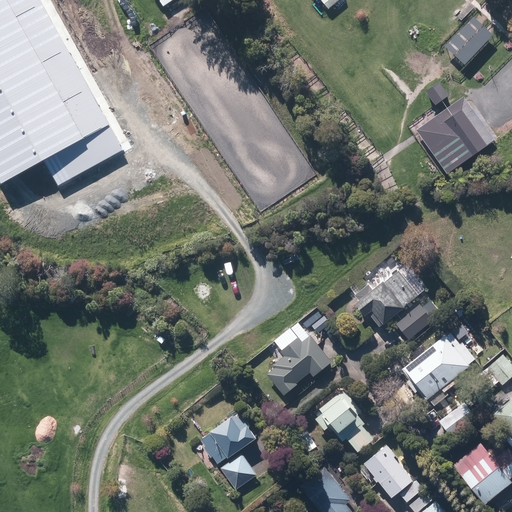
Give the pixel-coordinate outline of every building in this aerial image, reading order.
[(323,0),(331,9),(342,0),(323,0)] [(54,93),(99,144),(116,129),(72,78),(54,93)] [(419,130),(450,174),(497,142),(466,97),(419,130)] [(399,189),(391,172),(377,179),(386,196),(399,189)] [(421,294),(402,270),(388,280),(387,279),(372,292),(367,285),(356,293),(362,300),(359,302),(369,314),(372,312),(383,326),(409,306),(408,305),(421,294)] [(399,322),(412,338),(435,319),(423,303),(399,322)] [(424,387),(432,397),(444,387),(448,391),(461,381),(458,377),(473,365),(471,362),(478,357),(466,341),(463,343),(454,331),(450,335),(449,333),(407,366),(415,376),(411,379),(419,390),(424,387)] [(270,373),(287,394),(300,384),(299,382),(312,371),(316,375),(334,361),(313,335),(305,341),(301,336),(284,350),(287,355),(276,365),(278,366),(270,373)] [(482,374),(493,387),(501,380),(504,384),(511,377),(511,360),(505,354),(482,374)] [(349,437),(361,451),(376,438),(365,425),(368,422),(360,413),(365,410),(347,388),(323,408),(326,412),(319,417),(330,430),(332,428),(331,427),(336,423),(337,429),(346,440),(349,437)] [(511,400),(498,412),(511,430),(511,400)] [(442,420),(455,436),(479,418),(467,402),(442,420)] [(261,435),(245,414),(240,417),(238,414),(204,438),(221,462),(232,455),(232,456),(261,435)] [(300,438),(310,452),(319,446),(310,431),(300,438)] [(455,466),(487,504),(511,482),(511,447),(498,458),(484,441),(455,466)] [(401,491),(409,501),(426,487),(419,479),(417,481),(397,456),(399,454),(390,444),(368,462),(396,496),(401,491)] [(201,456),(205,458),(208,458),(211,455),(210,451),(207,449),(204,449),(201,452),(201,456)] [(243,452),(222,467),(238,489),(259,473),(243,452)] [(303,485),(325,511),(356,511),(348,502),(354,498),(327,465),(303,485)] [(412,504),(418,511),(435,499),(428,491),(412,504)] [(424,511),(445,511),(448,510),(439,499),(424,511)]
